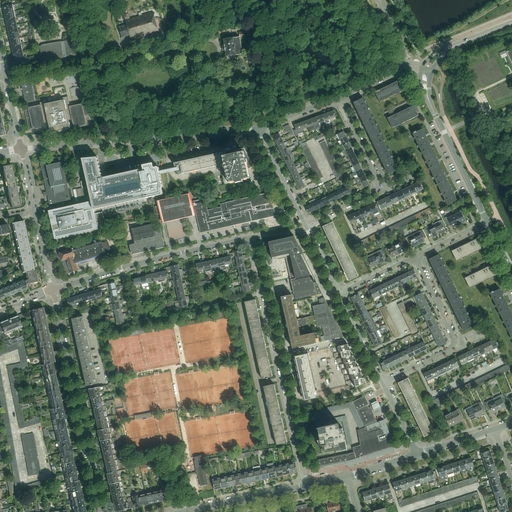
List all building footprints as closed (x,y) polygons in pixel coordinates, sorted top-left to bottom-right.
[(4,14),(14,12),(13,7),(15,6),(15,4),(3,7),(4,14)] [(15,16),(14,12),(4,14),(6,20),(18,18),(17,16),(15,16)] [(159,32),(153,12),(126,20),(127,24),(125,24),(125,26),(119,27),(122,38),(130,35),(131,40),(159,32)] [(18,19),(18,18),(6,20),(7,27),(17,25),(16,20),(18,19)] [(18,30),(17,25),(7,27),(9,34),(21,31),(20,29),(18,30)] [(21,33),(21,31),(9,34),(10,40),(19,38),(18,33),(21,33)] [(226,56),(242,54),(240,37),(224,39),(225,45),(224,45),(225,51),(226,51),(226,56)] [(21,43),(19,38),(10,40),(12,47),(24,44),(23,42),(21,43)] [(66,57),(75,56),(76,56),(76,55),(77,55),(77,54),(77,53),(78,53),(76,43),(76,42),(75,42),(75,41),(74,41),(73,41),(72,41),(68,41),(64,41),(44,44),(44,45),(43,45),(42,45),(41,46),(41,47),(41,48),(41,50),(41,52),(41,54),(42,58),(42,59),(43,59),(43,60),(44,60),(45,60),(50,60),(57,59),(66,57)] [(24,46),(24,44),(12,47),(13,53),(22,51),(21,46),(24,46)] [(23,56),(22,51),(13,53),(15,60),(26,57),(26,56),(23,56)] [(27,59),(26,57),(15,60),(16,67),(25,65),(24,60),(27,59)] [(21,82),(24,96),(26,103),(36,101),(32,80),(21,82)] [(388,87),(393,96),(406,90),(401,80),(388,87)] [(380,103),(393,96),(388,87),(375,93),(380,103)] [(41,105),(46,126),(73,124),(69,107),(67,97),(40,103),(41,105)] [(353,103),(360,117),(370,113),(363,98),(353,103)] [(85,103),(69,107),(73,124),(74,128),(86,126),(84,116),(88,116),(85,103)] [(46,126),(41,105),(28,108),(30,117),(27,118),(29,130),(46,126)] [(401,112),(405,122),(419,116),(414,106),(401,112)] [(328,113),(330,120),(336,117),(333,111),(328,113)] [(392,129),(405,122),(401,112),(387,119),(392,129)] [(367,132),(377,127),(370,113),(360,117),(367,132)] [(317,117),(319,124),(325,122),(322,115),(317,117)] [(317,117),(311,119),(313,126),(319,124),(317,117)] [(315,129),(313,126),(311,119),(305,121),(308,128),(309,131),(315,129)] [(303,133),(302,130),(300,123),(294,125),(296,130),(293,131),(297,136),(298,136),(298,135),(303,133)] [(384,142),(377,127),(367,132),(374,146),(384,142)] [(430,144),(423,130),(416,132),(413,133),(414,134),(413,134),(420,149),(430,144)] [(340,140),(346,137),(344,131),(338,134),(340,140)] [(275,141),(281,138),(279,133),(273,136),(275,141)] [(340,146),(343,145),(349,142),(346,137),(340,140),(337,141),(340,146)] [(278,146),(284,143),(281,138),(275,141),(278,146)] [(343,145),(345,151),(352,148),(349,142),(343,145)] [(391,156),(384,142),(374,146),(381,161),(391,156)] [(278,146),(280,152),(287,149),(284,143),(278,146)] [(437,158),(430,144),(420,149),(427,163),(437,158)] [(352,148),(345,151),(348,156),(354,153),(352,148)] [(224,165),(228,183),(235,182),(235,183),(243,182),(242,180),(249,179),(247,170),(253,167),(244,149),(235,151),(236,153),(222,156),(221,153),(174,164),(175,170),(178,175),(224,165)] [(280,152),(283,157),(289,154),(287,149),(280,152)] [(283,157),(286,162),(292,159),(292,160),(295,158),(292,153),(289,154),(283,157)] [(349,159),(351,161),(357,159),(354,153),(348,156),(346,157),(348,160),(349,159)] [(398,170),(391,156),(381,161),(388,175),(398,170)] [(94,210),(146,198),(143,185),(142,185),(142,184),(142,182),(139,183),(137,173),(140,172),(140,171),(139,171),(139,170),(106,177),(102,178),(97,157),(82,158),(92,201),(94,210)] [(61,158),(50,158),(40,162),(45,186),(49,205),(71,201),(61,158)] [(437,158),(427,163),(434,177),(444,173),(437,158)] [(292,159),(286,162),(288,168),(294,165),(292,160),(292,159)] [(359,164),(357,159),(351,161),(353,167),(359,164)] [(142,165),(144,171),(140,172),(137,173),(139,183),(142,182),(142,184),(142,185),(143,185),(146,198),(162,194),(161,188),(162,188),(158,167),(153,168),(152,163),(142,165)] [(353,167),(356,172),(362,169),(359,164),(353,167)] [(7,187),(16,185),(11,165),(2,166),(7,187)] [(291,173),(297,170),(301,168),(300,166),(296,168),(294,165),(288,168),(291,173)] [(362,169),(356,172),(352,174),(354,176),(357,175),(358,177),(364,174),(362,169)] [(293,179),(300,176),(297,170),(291,173),(293,179)] [(451,187),(444,173),(434,177),(441,192),(451,187)] [(293,179),(296,184),(302,181),(306,179),(304,174),(300,176),(293,179)] [(358,177),(361,183),(367,180),(364,174),(358,177)] [(370,185),(367,180),(361,183),(358,185),(359,187),(362,186),(363,188),(370,185)] [(305,186),(302,181),(296,184),(299,189),(305,186)] [(420,182),(414,185),(417,192),(423,189),(420,182)] [(20,206),(16,185),(7,187),(12,208),(20,206)] [(352,185),(348,187),(343,189),(346,195),(351,193),(350,191),(354,189),(352,185)] [(407,188),(411,195),(417,192),(414,185),(407,188)] [(87,187),(76,189),(78,201),(89,199),(87,187)] [(458,202),(451,187),(441,192),(448,206),(458,202)] [(401,191),(405,198),(411,195),(407,188),(401,191)] [(343,189),(337,192),(340,198),(346,195),(343,189)] [(401,191),(395,194),(399,201),(405,198),(401,191)] [(340,198),(337,192),(332,195),(335,201),(340,198)] [(196,216),(195,211),(200,233),(276,216),(274,209),(270,194),(268,195),(267,194),(249,198),(249,197),(225,203),(226,203),(220,204),(221,207),(208,210),(205,199),(193,201),(193,202),(192,202),(190,193),(157,201),(158,206),(155,207),(157,215),(160,214),(162,223),(196,216)] [(395,194),(389,197),(393,204),(399,201),(395,194)] [(330,203),(335,201),(332,195),(327,197),(330,203)] [(327,197),(321,200),(324,206),(330,203),(327,197)] [(389,197),(383,200),(387,207),(393,204),(389,197)] [(315,200),(319,209),(324,206),(321,200),(320,198),(315,200)] [(311,205),(314,211),(319,209),(315,200),(315,199),(309,202),(311,205)] [(381,210),(387,207),(383,200),(377,202),(381,210)] [(48,211),(55,239),(98,230),(97,226),(105,224),(103,212),(94,214),(94,210),(92,201),(48,211)] [(379,212),(375,204),(369,206),(373,215),(379,212)] [(314,211),(311,205),(305,208),(308,214),(314,211)] [(369,206),(364,209),(367,215),(369,214),(372,218),(374,217),(373,215),(369,206)] [(363,221),(366,220),(364,216),(367,215),(364,209),(358,211),(363,221)] [(458,214),(454,215),(459,225),(465,222),(464,219),(466,218),(462,210),(457,212),(458,214)] [(363,221),(358,211),(353,214),(356,220),(358,219),(360,222),(363,221)] [(353,214),(348,217),(350,223),(356,220),(353,214)] [(453,228),(459,225),(454,215),(451,217),(450,216),(445,218),(449,226),(452,225),(453,228)] [(138,223),(140,227),(131,229),(135,244),(130,245),(132,254),(146,251),(150,250),(152,249),(157,249),(157,248),(158,248),(154,232),(152,224),(150,225),(149,220),(138,223)] [(440,221),(434,224),(435,227),(439,235),(445,232),(444,229),(446,228),(442,220),(440,221)] [(12,223),(16,240),(27,237),(24,221),(12,223)] [(331,245),(341,240),(332,222),(322,227),(331,245)] [(426,223),(423,225),(425,229),(429,236),(431,235),(433,238),(439,235),(435,227),(429,230),(428,228),(426,223)] [(0,225),(0,229),(1,235),(9,233),(7,224),(0,225)] [(161,230),(154,232),(158,248),(164,247),(161,230)] [(420,231),(414,234),(415,237),(419,245),(425,242),(424,239),(426,238),(422,230),(420,231)] [(408,237),(405,239),(410,248),(412,247),(413,248),(419,245),(415,237),(414,234),(408,237)] [(294,236),(269,242),(273,261),(286,258),(291,281),(312,276),(315,288),(316,295),(322,294),(294,236)] [(16,240),(19,256),(31,254),(27,237),(16,240)] [(478,238),(465,244),(470,254),(483,248),(478,238)] [(350,258),(341,240),(331,245),(340,263),(350,258)] [(395,246),(399,255),(405,252),(403,249),(406,248),(403,241),(400,242),(401,243),(395,246)] [(73,248),(59,252),(66,274),(78,270),(76,262),(110,252),(107,242),(102,243),(101,242),(97,243),(97,244),(74,251),(73,248)] [(456,261),(470,254),(465,244),(452,251),(456,261)] [(392,258),(399,255),(395,246),(388,249),(388,248),(385,249),(389,256),(391,255),(392,258)] [(382,250),(373,254),(379,264),(385,261),(383,259),(386,257),(382,250)] [(234,253),(230,254),(230,257),(235,256),(236,259),(246,257),(245,255),(242,256),(241,251),(234,252),(234,253)] [(19,256),(23,273),(34,270),(31,254),(19,256)] [(223,258),(225,265),(232,263),(230,257),(230,254),(228,254),(228,257),(223,258)] [(373,254),(364,258),(368,266),(371,265),(372,267),(379,264),(373,254)] [(438,255),(429,259),(436,274),(445,269),(438,255)] [(218,267),(216,257),(214,257),(214,260),(210,261),(211,268),(212,271),(218,269),(218,267)] [(225,265),(223,258),(219,259),(218,257),(216,257),(218,267),(220,266),(222,268),(225,268),(224,265),(225,265)] [(246,259),(246,257),(236,259),(237,266),(244,264),(243,260),(246,259)] [(358,276),(350,258),(340,263),(349,281),(358,276)] [(202,260),(204,270),(211,268),(210,261),(205,262),(204,259),(202,260)] [(196,264),(198,271),(204,270),(202,260),(201,260),(201,263),(196,264)] [(245,269),(244,264),(237,266),(239,273),(249,271),(248,269),(245,269)] [(171,267),(166,268),(167,272),(172,271),(172,274),(183,271),(182,270),(179,270),(178,265),(171,267)] [(491,265),(478,272),(483,281),(496,275),(491,265)] [(168,278),(167,272),(166,268),(165,268),(165,271),(160,272),(162,282),(165,281),(164,279),(168,278)] [(452,284),(445,269),(436,274),(443,288),(452,284)] [(23,277),(26,284),(29,283),(29,284),(37,282),(34,270),(23,273),(21,273),(23,277)] [(407,273),(411,280),(417,277),(413,270),(407,273)] [(148,282),(155,281),(153,271),(151,271),(151,274),(146,275),(148,282)] [(154,271),(153,271),(155,281),(158,280),(158,283),(162,282),(160,272),(155,273),(154,271)] [(172,274),(174,280),(181,279),(180,274),(183,273),(183,271),(172,274)] [(239,273),(240,279),(247,278),(246,273),(249,272),(249,271),(239,273)] [(469,288),(483,281),(478,272),(465,278),(469,288)] [(401,276),(404,283),(411,280),(407,273),(401,276)] [(133,278),(134,285),(141,284),(139,274),(137,274),(138,277),(133,278)] [(139,274),(141,284),(142,287),(148,286),(147,283),(148,282),(146,275),(142,276),(141,274),(139,274)] [(9,276),(16,293),(21,290),(18,282),(14,284),(13,283),(14,283),(13,281),(11,275),(9,276)] [(11,285),(7,286),(11,295),(16,293),(9,276),(7,276),(10,283),(10,284),(11,284),(11,285)] [(291,281),(294,293),(296,300),(316,295),(315,288),(312,276),(291,281)] [(401,276),(394,279),(398,286),(404,283),(401,276)] [(23,280),(18,282),(21,290),(27,288),(26,284),(23,277),(21,278),(22,279),(23,279),(23,280)] [(247,278),(240,279),(242,286),(252,284),(251,282),(248,283),(247,278)] [(182,283),(181,279),(174,280),(176,287),(186,285),(185,283),(182,283)] [(388,282),(392,289),(398,286),(394,279),(388,282)] [(0,284),(5,297),(11,295),(7,286),(3,288),(2,287),(3,287),(2,286),(0,280),(0,284)] [(109,287),(110,291),(120,288),(119,287),(116,287),(115,282),(108,284),(100,286),(101,290),(109,287)] [(382,285),(386,292),(392,289),(388,282),(382,285)] [(252,286),(252,284),(242,286),(243,293),(251,292),(249,287),(252,286)] [(459,298),(452,284),(443,288),(450,303),(459,298)] [(186,287),(186,285),(176,287),(177,294),(184,292),(183,288),(186,287)] [(382,285),(376,288),(380,295),(386,292),(382,285)] [(103,298),(101,290),(100,286),(98,287),(98,290),(94,291),(97,300),(103,298)] [(110,291),(111,297),(118,296),(117,291),(120,290),(120,288),(110,291)] [(373,299),(380,295),(376,288),(369,291),(373,299)] [(507,303),(500,289),(494,292),(493,291),(491,292),(491,293),(490,293),(497,308),(507,303)] [(85,294),(81,295),(83,302),(84,304),(90,302),(86,290),(85,291),(85,294)] [(97,300),(94,291),(89,293),(88,290),(86,290),(90,302),(97,300)] [(177,294),(179,301),(189,298),(188,297),(185,297),(184,292),(177,294)] [(425,299),(422,293),(414,296),(418,303),(425,299)] [(69,306),(76,304),(73,294),(71,295),(72,298),(67,299),(69,306)] [(76,304),(83,302),(81,295),(76,297),(75,294),(73,294),(76,304)] [(291,294),(281,297),(282,302),(283,308),(285,314),(285,316),(289,335),(292,348),(297,347),(301,346),(303,346),(310,344),(316,343),(314,332),(300,335),(299,329),(317,325),(317,328),(322,327),(325,341),(334,339),(343,337),(341,332),(327,303),(324,298),(321,298),(322,304),(313,306),(315,316),(297,320),(293,303),(291,294)] [(351,297),(354,304),(362,300),(359,294),(351,297)] [(112,302),(113,304),(123,302),(122,300),(119,301),(118,296),(111,297),(109,298),(110,302),(112,302)] [(189,300),(189,298),(179,301),(174,302),(176,308),(180,307),(187,306),(186,301),(189,300)] [(466,312),(459,298),(450,303),(457,317),(466,312)] [(255,299),(244,301),(249,321),(259,318),(255,299)] [(418,303),(421,309),(428,305),(425,299),(418,303)] [(354,304),(357,310),(365,306),(362,300),(354,304)] [(114,311),(121,309),(120,305),(123,304),(123,302),(113,304),(111,305),(112,311),(114,311)] [(398,305),(400,310),(406,307),(403,302),(398,305)] [(511,318),(511,313),(507,303),(497,308),(504,322),(511,318)] [(421,309),(424,315),(431,312),(428,305),(421,309)] [(360,316),(368,313),(365,306),(357,310),(360,316)] [(31,310),(35,328),(47,326),(43,308),(31,310)] [(122,314),(121,309),(114,311),(116,318),(126,316),(125,314),(122,314)] [(424,315),(427,321),(434,318),(431,312),(424,315)] [(466,312),(457,317),(464,331),(473,327),(466,312)] [(360,316),(363,322),(371,319),(368,313),(360,316)] [(22,327),(17,316),(0,322),(0,323),(5,334),(22,327)] [(76,336),(87,333),(83,316),(73,319),(74,326),(73,326),(74,329),(75,329),(76,336)] [(126,317),(126,316),(116,318),(117,325),(124,323),(123,318),(126,317)] [(259,318),(249,321),(253,340),(264,338),(259,318)] [(363,322),(366,329),(374,325),(375,324),(372,318),(371,319),(363,322)] [(437,324),(434,318),(427,321),(430,328),(437,324)] [(437,324),(430,328),(433,334),(440,330),(437,324)] [(374,325),(366,329),(369,335),(377,331),(374,325)] [(35,328),(39,347),(51,344),(47,326),(35,328)] [(127,337),(139,335),(138,334),(146,332),(145,329),(133,331),(133,332),(127,333),(127,337)] [(440,330),(433,334),(436,340),(443,336),(440,330)] [(380,338),(377,331),(369,335),(372,341),(380,338)] [(91,350),(87,333),(76,336),(78,342),(77,342),(78,346),(79,346),(80,352),(91,350)] [(446,343),(443,336),(436,340),(439,346),(446,343)] [(264,338),(253,340),(257,359),(268,357),(264,338)] [(380,338),(372,341),(375,348),(383,344),(380,338)] [(495,338),(489,341),(493,349),(494,351),(498,350),(497,347),(499,346),(495,338)] [(23,341),(15,344),(17,349),(19,352),(25,350),(23,341)] [(489,341),(483,344),(487,352),(493,349),(489,341)] [(421,352),(427,349),(424,342),(418,345),(421,352)] [(39,347),(43,365),(53,362),(55,362),(51,344),(39,347)] [(347,344),(338,346),(339,352),(340,352),(348,350),(347,344)] [(483,344),(476,348),(480,356),(487,352),(483,344)] [(415,355),(421,352),(418,345),(411,348),(415,355)] [(409,358),(415,355),(411,348),(405,351),(409,358)] [(476,348),(470,351),(474,359),(480,356),(476,348)] [(84,369),(94,367),(91,350),(80,352),(82,359),(81,359),(81,363),(82,362),(84,369)] [(402,361),(409,358),(405,351),(399,354),(402,361)] [(470,351),(464,354),(468,362),(474,359),(470,351)] [(296,357),(294,357),(295,359),(296,359),(297,364),(296,364),(296,366),(298,366),(299,371),(298,371),(298,374),(299,373),(300,379),(299,379),(300,381),(301,381),(302,386),(305,400),(319,397),(317,389),(314,390),(306,353),(295,356),(296,357)] [(396,364),(402,361),(399,354),(393,357),(396,364)] [(464,354),(458,357),(462,365),(468,362),(464,354)] [(268,357),(257,359),(262,379),(266,378),(266,379),(268,378),(268,377),(272,376),(268,357)] [(390,367),(396,364),(393,357),(386,360),(390,367)] [(448,361),(452,369),(459,366),(455,358),(448,361)] [(384,370),(390,367),(386,360),(380,363),(384,370)] [(442,364),(446,372),(452,369),(448,361),(442,364)] [(55,373),(53,362),(43,365),(45,376),(55,373)] [(440,375),(446,372),(442,364),(436,367),(440,375)] [(86,379),(88,386),(98,383),(94,367),(84,369),(85,376),(84,376),(85,379),(86,379)] [(436,367),(430,370),(434,378),(440,375),(436,367)] [(427,382),(434,378),(430,370),(424,374),(427,382)] [(45,376),(47,387),(58,385),(55,373),(45,376)] [(362,378),(354,380),(356,388),(366,383),(363,378),(362,378)] [(407,401),(417,396),(408,378),(398,383),(407,401)] [(279,403),(274,384),(264,386),(268,406),(279,403)] [(47,387),(50,398),(60,395),(58,385),(47,387)] [(91,399),(92,399),(102,397),(100,387),(89,389),(91,399)] [(503,394),(494,398),(499,410),(505,407),(504,404),(507,402),(503,394)] [(50,398),(52,409),(62,407),(60,395),(50,398)] [(353,402),(364,427),(377,422),(375,417),(371,408),(369,408),(367,405),(369,404),(365,396),(353,402)] [(407,401),(416,419),(425,414),(417,396),(407,401)] [(92,399),(94,409),(104,406),(102,397),(92,399)] [(441,404),(438,398),(433,401),(435,407),(441,404)] [(494,398),(485,403),(489,411),(491,409),(493,413),(499,410),(494,398)] [(477,403),(472,405),(474,409),(478,417),(484,414),(482,411),(485,409),(481,402),(477,404),(477,403)] [(268,406),(272,425),(283,423),(279,403),(268,406)] [(107,416),(104,406),(94,409),(96,418),(107,416)] [(51,409),(54,420),(64,417),(65,417),(62,407),(52,409),(51,409)] [(460,409),(451,413),(456,423),(462,420),(461,418),(463,416),(460,409)] [(471,420),(478,417),(474,409),(468,412),(467,409),(464,410),(468,418),(470,417),(471,420)] [(450,427),(456,423),(451,413),(442,417),(446,425),(448,424),(450,427)] [(434,432),(425,414),(416,419),(424,437),(434,432)] [(96,418),(99,430),(109,428),(107,416),(96,418)] [(54,420),(56,431),(66,428),(64,417),(54,420)] [(317,460),(317,462),(318,467),(319,467),(328,465),(338,463),(352,460),(352,462),(353,463),(357,462),(358,463),(359,463),(376,457),(376,458),(380,457),(379,456),(393,452),(394,452),(394,451),(395,450),(395,449),(387,425),(386,425),(382,427),(380,421),(377,422),(364,427),(357,430),(360,445),(352,447),(354,452),(326,458),(317,460)] [(342,428),(340,428),(338,422),(319,427),(317,428),(319,433),(320,439),(319,439),(317,440),(320,445),(321,445),(322,445),(322,451),(324,450),(324,451),(335,448),(335,451),(341,450),(341,449),(347,449),(346,447),(347,447),(342,428)] [(287,442),(283,423),(272,425),(277,445),(287,442)] [(69,439),(66,428),(56,431),(58,441),(69,439)] [(100,441),(101,441),(111,438),(111,435),(110,431),(109,428),(99,430),(98,430),(100,441)] [(101,441),(103,451),(114,449),(111,438),(101,441)] [(70,446),(69,439),(58,441),(61,452),(72,450),(71,446),(70,446)] [(116,460),(114,449),(103,451),(106,462),(116,460)] [(61,452),(63,463),(74,461),(72,454),(73,454),(72,450),(61,452)] [(481,453),(483,460),(492,457),(492,455),(491,455),(490,450),(486,451),(481,453)] [(469,458),(465,460),(467,468),(474,466),(471,457),(469,457),(469,458)] [(492,457),(483,460),(485,466),(494,464),(494,461),(493,461),(492,457)] [(195,463),(197,474),(198,478),(199,478),(201,488),(208,486),(206,476),(207,476),(204,461),(203,461),(203,458),(195,459),(196,463),(195,463)] [(462,460),(458,462),(461,471),(461,473),(468,471),(467,468),(465,460),(464,460),(464,459),(462,459),(462,460)] [(118,471),(116,460),(106,462),(108,473),(118,471)] [(63,463),(65,473),(76,471),(74,461),(63,463)] [(451,464),(454,473),(461,471),(458,462),(457,461),(456,461),(455,463),(451,464)] [(288,464),(290,474),(297,472),(295,462),(288,464)] [(445,466),(447,475),(454,473),(451,464),(451,463),(449,463),(449,465),(445,466)] [(149,473),(147,464),(140,466),(141,471),(145,471),(146,474),(149,473)] [(281,465),(283,475),(290,474),(288,464),(281,465)] [(495,468),(494,464),(485,466),(487,473),(496,470),(496,468),(495,468)] [(274,467),(277,477),(283,475),(281,465),(274,467)] [(438,469),(435,469),(439,481),(448,478),(447,475),(445,466),(444,466),(442,466),(442,467),(438,468),(438,469)] [(268,468),(270,478),(277,477),(274,467),(268,468)] [(261,470),(263,480),(270,478),(268,468),(261,470)] [(430,471),(426,472),(429,481),(430,484),(434,483),(433,480),(435,479),(433,470),(430,469),(430,471)] [(254,471),(256,481),(263,480),(261,470),(254,471)] [(487,473),(489,480),(498,477),(499,477),(499,475),(497,475),(496,470),(487,473)] [(65,473),(67,483),(78,480),(76,471),(65,473)] [(110,484),(120,482),(121,482),(118,471),(108,473),(107,473),(110,484)] [(233,472),(233,475),(235,485),(242,484),(240,474),(236,475),(235,471),(233,472)] [(254,471),(247,472),(249,483),(256,481),(254,471)] [(249,483),(247,472),(240,474),(242,484),(249,483)] [(422,483),(429,481),(426,472),(424,472),(423,473),(419,474),(422,483)] [(415,485),(422,483),(419,474),(417,474),(417,475),(412,476),(415,485)] [(235,485),(233,475),(226,477),(228,487),(235,485)] [(409,487),(415,485),(412,476),(410,476),(410,477),(406,479),(406,478),(409,487)] [(226,477),(219,478),(222,488),(228,487),(226,477)] [(489,480),(491,486),(500,484),(501,483),(501,481),(500,481),(498,477),(489,480)] [(214,490),(222,488),(219,478),(212,480),(214,490)] [(402,489),(409,487),(406,478),(404,478),(404,479),(399,481),(402,489)] [(67,483),(70,492),(81,490),(78,480),(67,483)] [(392,483),(395,492),(402,489),(399,481),(399,480),(397,480),(397,481),(392,483)] [(110,484),(112,495),(123,492),(120,482),(110,484)] [(391,493),(389,485),(389,484),(382,486),(385,495),(388,494),(390,500),(393,499),(391,493)] [(491,486),(494,493),(503,490),(503,488),(502,488),(500,484),(491,486)] [(24,486),(20,486),(15,487),(16,494),(25,492),(24,486)] [(378,497),(385,495),(382,486),(375,488),(378,497)] [(166,488),(159,489),(161,501),(168,499),(166,492),(166,488)] [(369,490),(371,499),(378,497),(375,488),(369,490)] [(159,489),(152,491),(155,502),(161,501),(159,489)] [(69,492),(72,503),(83,501),(81,490),(70,492),(69,492)] [(142,490),(139,491),(142,505),(148,504),(146,492),(142,493),(142,490)] [(369,490),(362,493),(365,502),(371,499),(369,490)] [(494,493),(496,500),(505,497),(505,495),(504,495),(503,491),(503,490),(494,493)] [(142,506),(142,505),(139,491),(139,494),(133,495),(136,507),(142,506)] [(152,491),(146,492),(148,504),(155,502),(152,491)] [(112,495),(114,505),(125,503),(123,492),(112,495)] [(496,500),(498,506),(507,503),(507,501),(506,501),(505,497),(496,500)] [(1,500),(0,499),(0,511),(4,511),(8,511),(8,509),(2,510),(2,509),(1,509),(0,505),(0,502),(1,502),(5,502),(5,499),(1,500)] [(328,511),(331,511),(340,510),(338,502),(333,503),(333,499),(323,501),(323,505),(327,504),(328,511)] [(72,503),(73,511),(82,511),(85,511),(83,501),(72,503)] [(47,511),(44,511),(39,511),(38,503),(35,503),(36,508),(37,511),(47,511)] [(507,504),(507,503),(498,506),(499,511),(502,511),(509,510),(509,508),(508,508),(507,504)]
